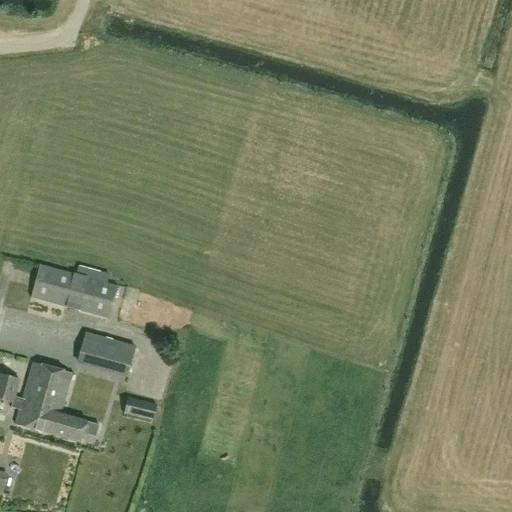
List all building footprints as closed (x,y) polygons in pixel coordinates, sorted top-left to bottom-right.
[(108,319),(117,287),(40,266),(31,297),(108,319)] [(135,347),(85,334),(77,361),(127,375),(135,347)] [(54,436),(60,415),(71,374),(33,363),(23,400),(14,398),(19,381),(0,375),(0,400),(12,404),(11,408),(19,410),(15,425),(54,436)] [(157,406),(128,398),(123,415),(152,421),(157,406)] [(60,415),(54,436),(81,444),(83,435),(96,438),(99,426),(94,425),(60,415)]
